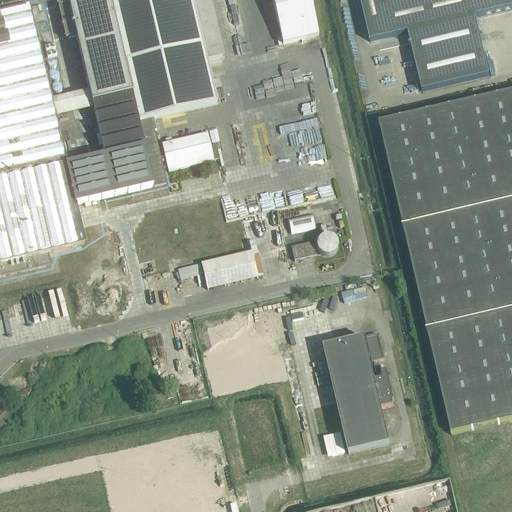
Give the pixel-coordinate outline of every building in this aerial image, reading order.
[(0,277),(50,266),(48,255),(81,247),(85,246),(78,220),(75,206),(153,187),(166,184),(161,163),(163,162),(165,162),(168,173),(214,162),(213,161),(219,160),(215,146),(210,147),(207,134),(206,134),(161,145),(164,157),(160,158),(154,131),(156,131),(154,123),(153,118),(216,104),(209,74),(191,0),(124,0),(110,4),(108,0),(55,0),(65,40),(68,39),(76,37),(83,67),(89,92),(67,97),(50,101),(37,49),(50,46),(45,26),(41,8),(23,12),(21,3),(0,8),(0,277)] [(307,0),(268,0),(276,39),(314,31),(307,0)] [(475,18),(511,8),(511,0),(360,0),(370,42),(408,33),(422,92),(489,76),(475,18)] [(452,435),(511,421),(511,93),(380,124),(452,435)] [(300,124),(320,120),(317,103),(296,107),(300,124)] [(211,131),(214,143),(221,142),(219,130),(211,131)] [(321,137),(304,141),(310,166),(327,162),(321,137)] [(290,235),(303,232),(315,230),(312,214),(287,220),(290,235)] [(326,236),(323,237),(321,238),(319,240),(317,242),(316,244),(316,248),(317,251),(319,253),(321,255),(323,257),(325,257),(328,257),(330,257),(332,256),(334,254),(336,252),(337,250),(337,247),(337,244),(336,241),(334,239),(332,237),(330,236),(326,236)] [(314,257),(311,244),(291,249),(294,262),(314,257)] [(243,252),(199,262),(205,286),(248,276),(243,252)] [(246,340),(260,337),(256,323),(242,327),(246,340)] [(384,360),(378,336),(324,349),(349,454),(389,445),(381,409),(393,406),(392,402),(394,402),(387,371),(381,372),(383,379),(374,381),(370,363),(384,360)] [(243,366),(264,360),(260,343),(238,348),(243,366)] [(343,435),(325,439),(330,459),(348,454),(343,435)]
